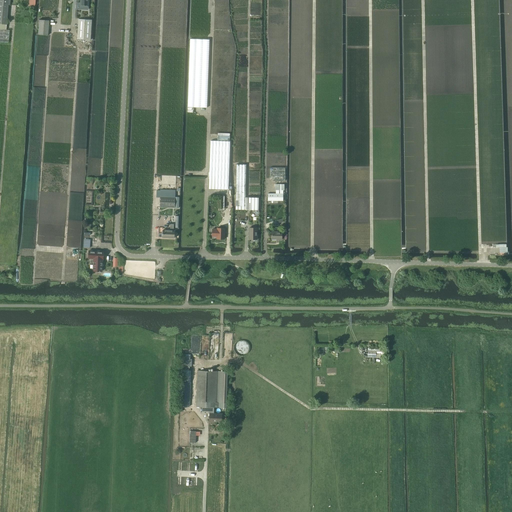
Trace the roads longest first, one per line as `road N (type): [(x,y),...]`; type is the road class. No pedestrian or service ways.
road 1 (track): [(60,0),(58,30),(50,29),(35,248),(64,250),(78,45),(72,31)]
road 2 (unclassified): [(122,252),(511,265)]
road 3 (track): [(472,0),(480,265)]
road 4 (track): [(427,263),(422,0)]
road 5 (track): [(369,0),(371,261)]
road 6 (track): [(314,0),(311,260)]
road 7 (track): [(203,257),(209,0)]
road 8 (track): [(152,256),(162,0)]
road 9 (unclassified): [(122,252),(116,235),(128,0)]
road 10 (track): [(0,195),(14,0)]
road 11 (track): [(110,0),(101,175)]
road 12 (track): [(205,425),(195,406),(196,366),(219,366),(222,307)]
